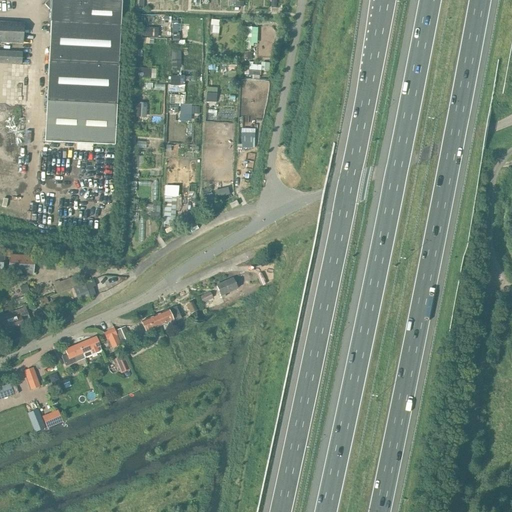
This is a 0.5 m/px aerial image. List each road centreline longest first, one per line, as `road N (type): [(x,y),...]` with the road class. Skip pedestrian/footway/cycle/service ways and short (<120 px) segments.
road 1 (motorway): [(384,0),(279,511)]
road 2 (motorway): [(429,0),(325,511)]
road 3 (motorway): [(377,511),(479,0)]
road 4 (track): [(24,351),(185,237),(268,204)]
road 5 (unclassified): [(274,217),(511,119)]
road 6 (unclassified): [(274,217),(270,167),(302,0)]
road 7 (unclassified): [(137,303),(274,217)]
road 8 (unclassified): [(0,362),(137,303)]
road 9 (residential): [(254,252),(137,303)]
